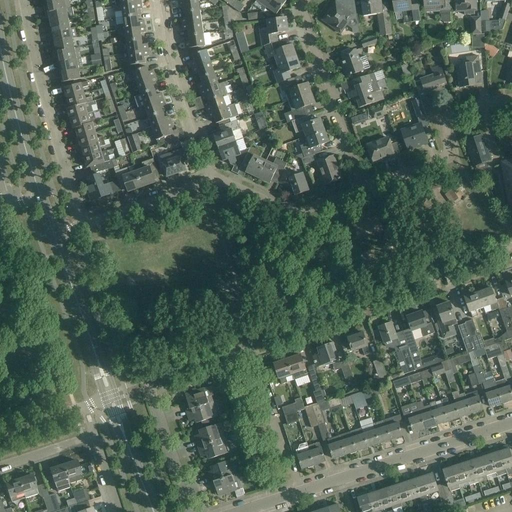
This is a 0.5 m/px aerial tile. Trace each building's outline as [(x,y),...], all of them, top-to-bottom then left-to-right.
[(68,0),(62,0),(46,3),(47,7),(47,8),(44,11),(45,14),(66,10),(70,9),(68,0)] [(185,12),(200,10),(198,0),(185,0),(178,1),(179,8),(184,7),(185,12)] [(234,0),(231,5),(236,9),(240,3),(236,0),(234,0)] [(271,0),(266,7),(276,14),(286,0),(271,0)] [(357,15),(354,0),(355,3),(349,4),(349,1),(336,3),(336,2),(335,2),(335,3),(334,4),(324,18),(324,20),(322,20),(324,20),(324,22),(338,32),(340,32),(340,34),(341,33),(354,15),(357,15)] [(360,0),(363,17),(377,15),(380,36),(388,35),(392,35),(390,22),(389,12),(383,13),(381,0),(360,0)] [(411,6),(410,0),(393,0),(395,13),(403,12),(405,24),(421,22),(418,5),(411,6)] [(442,20),(445,23),(451,22),(449,0),(424,0),(425,13),(441,12),(442,20)] [(475,15),(473,0),(456,0),(457,9),(464,9),(464,15),(475,15)] [(240,3),(236,9),(240,12),(244,6),(240,3)] [(489,21),(481,22),(482,33),(489,32),(489,33),(502,30),(505,21),(510,5),(504,3),(499,21),(489,21)] [(142,4),(114,8),(114,12),(122,11),(123,19),(138,16),(141,15),(140,12),(141,12),(140,9),(142,9),(142,4)] [(49,18),(51,23),(68,20),(68,19),(74,18),(72,9),(70,9),(66,10),(45,14),(45,16),(49,18)] [(182,25),(202,22),(200,10),(185,12),(186,18),(181,19),(182,25)] [(138,16),(123,19),(124,24),(118,25),(119,31),(145,27),(144,20),(139,21),(138,16)] [(265,47),(274,44),(278,42),(277,42),(278,42),(276,33),(289,32),(287,18),(267,21),(268,29),(259,30),(262,48),(265,47)] [(70,30),(68,20),(51,23),(51,27),(48,31),(49,34),(70,30)] [(481,35),(481,20),(472,20),(473,36),(478,35),(481,35)] [(203,34),(202,22),(182,25),(183,31),(188,31),(189,36),(203,34)] [(126,35),(127,42),(142,40),(141,34),(146,33),(145,27),(119,31),(119,36),(126,35)] [(75,29),(70,30),(49,34),(49,36),(53,38),(54,38),(55,43),(72,40),(77,39),(75,29)] [(97,35),(98,40),(98,42),(104,41),(104,38),(108,37),(107,33),(103,34),(97,35)] [(203,34),(189,36),(190,42),(185,43),(185,49),(205,46),(203,34)] [(378,44),(375,37),(361,42),(364,49),(378,44)] [(72,40),(55,43),(55,47),(53,51),(53,54),(74,50),(72,40)] [(127,42),(129,54),(148,51),(147,44),(142,45),(142,40),(127,42)] [(274,57),(277,64),(296,57),(292,45),(280,49),(278,42),(274,44),(265,47),(269,59),(274,57)] [(249,51),(247,43),(239,46),(241,54),(249,51)] [(491,45),(487,51),(493,55),(497,50),(491,45)] [(58,58),(59,63),(82,59),(79,49),(74,50),(53,54),(53,56),(57,58),(58,58)] [(190,63),(192,69),(211,62),(207,50),(193,55),(195,61),(190,63)] [(359,59),(355,50),(341,55),(345,65),(342,66),(346,77),(370,68),(366,57),(359,59)] [(149,57),(148,51),(129,54),(130,66),(145,64),(144,57),(149,57)] [(481,72),(478,56),(466,58),(467,65),(456,66),(460,88),(476,85),(474,73),(481,72)] [(110,57),(104,58),(106,73),(112,72),(110,57)] [(278,84),(281,83),(291,80),(288,72),(300,68),(296,57),(277,64),(279,70),(273,72),(278,84)] [(57,71),(57,74),(78,70),(84,69),(82,59),(59,63),(60,67),(59,67),(57,71)] [(201,78),(215,73),(211,62),(192,69),(194,74),(199,73),(201,78)] [(407,64),(401,66),(405,79),(412,76),(407,64)] [(132,72),(136,84),(156,77),(154,71),(149,73),(147,67),(132,72)] [(415,84),(420,99),(425,112),(432,109),(428,98),(427,99),(426,95),(432,92),(431,89),(435,88),(435,89),(440,88),(439,86),(445,84),(438,67),(430,70),(432,75),(420,80),(421,82),(415,84)] [(240,77),(246,75),(243,68),(238,70),(240,77)] [(80,80),(78,70),(57,74),(58,76),(61,78),(62,78),(63,83),(80,80)] [(215,73),(201,78),(203,83),(198,85),(200,92),(219,85),(215,73)] [(380,90),(374,73),(351,82),(354,91),(347,94),(349,99),(354,97),(355,100),(354,100),(355,102),(357,102),(359,108),(384,100),(380,90)] [(250,87),(246,75),(240,77),(244,88),(247,87),(247,88),(248,87),(250,87)] [(156,77),(136,84),(140,95),(155,91),(153,84),(158,83),(156,77)] [(286,96),(288,102),(311,94),(308,84),(297,88),(293,79),(291,80),(281,83),(286,96)] [(65,91),(67,99),(84,94),(82,89),(88,87),(86,82),(66,87),(67,90),(65,91)] [(209,101),(216,98),(222,96),(228,94),(226,87),(229,86),(227,82),(219,85),(200,92),(202,97),(207,95),(209,101)] [(110,85),(112,92),(118,90),(115,83),(110,85)] [(247,88),(248,93),(250,99),(256,97),(252,86),(250,87),(248,87),(247,88)] [(118,90),(112,92),(115,99),(120,97),(118,90)] [(140,95),(144,107),(164,100),(162,94),(157,95),(155,91),(140,95)] [(250,99),(248,93),(241,95),(243,101),(250,99)] [(68,110),(95,102),(95,101),(92,102),(91,98),(85,99),(84,94),(67,99),(69,105),(66,106),(68,110)] [(290,108),(295,121),(310,115),(307,116),(303,106),(314,102),(311,94),(288,102),(290,108)] [(208,114),(226,108),(222,96),(216,98),(209,101),(211,106),(206,108),(208,114)] [(426,115),(425,112),(420,99),(413,102),(418,118),(426,115)] [(144,107),(148,118),(163,113),(161,107),(166,106),(164,100),(144,107)] [(95,102),(68,110),(70,120),(93,113),(91,106),(96,105),(95,102)] [(117,108),(120,115),(126,113),(123,106),(117,108)] [(387,115),(384,106),(371,111),(374,119),(387,115)] [(226,108),(208,114),(210,120),(215,118),(217,124),(230,119),(226,108)] [(262,112),(255,115),(260,130),(267,127),(262,112)] [(70,120),(73,130),(96,123),(94,118),(93,113),(70,120)] [(126,113),(120,115),(122,122),(128,120),(126,113)] [(148,118),(152,129),(172,123),(169,116),(165,118),(163,113),(148,118)] [(310,115),(295,121),(291,122),(295,134),(304,131),(306,137),(325,131),(320,119),(308,123),(306,117),(310,116),(310,115)] [(218,149),(236,143),(235,142),(241,140),(242,139),(236,121),(219,127),(222,126),(224,132),(214,135),(218,149)] [(96,123),(73,130),(74,132),(76,132),(79,139),(95,134),(94,128),(100,127),(98,122),(96,123)] [(172,123),(152,129),(156,141),(174,135),(172,129),(174,128),(172,123)] [(428,143),(421,123),(401,130),(408,151),(428,143)] [(125,130),(128,138),(134,136),(131,128),(125,130)] [(299,147),(304,159),(317,154),(325,151),(321,152),(319,146),(329,142),(325,131),(306,137),(308,144),(299,147)] [(79,139),(81,148),(104,142),(103,137),(97,139),(95,134),(79,139)] [(134,136),(128,138),(127,138),(133,153),(142,150),(137,134),(134,136)] [(491,161),(482,136),(465,141),(473,167),(491,161)] [(181,144),(178,137),(164,142),(166,149),(181,144)] [(395,157),(388,138),(368,146),(373,162),(386,157),(387,160),(395,157)] [(81,148),(84,158),(101,153),(100,148),(105,146),(104,142),(81,148)] [(236,143),(218,149),(223,161),(230,159),(231,164),(230,164),(230,165),(235,167),(236,163),(241,166),(240,169),(244,162),(248,152),(245,150),(239,152),(236,143)] [(246,172),(258,178),(266,162),(258,159),(261,152),(250,147),(248,152),(244,162),(244,161),(250,164),(246,172)] [(185,157),(183,150),(168,155),(170,161),(162,164),(167,177),(186,170),(181,157),(184,156),(185,157)] [(101,153),(84,158),(86,165),(89,165),(90,167),(110,161),(108,157),(107,152),(101,153)] [(317,154),(304,159),(301,160),(303,165),(319,160),(317,154)] [(341,179),(333,156),(316,162),(321,175),(319,175),(323,186),(341,179)] [(136,172),(141,187),(155,182),(153,177),(159,175),(153,159),(141,163),(143,169),(136,172)] [(266,162),(258,178),(270,183),(274,175),(280,178),(279,178),(280,179),(284,169),(287,164),(276,159),(273,165),(266,162)] [(114,168),(111,161),(110,161),(90,167),(92,174),(102,172),(114,168)] [(511,161),(501,164),(509,206),(508,207),(508,208),(511,206),(511,161)] [(141,187),(136,172),(129,175),(126,168),(115,172),(121,189),(127,187),(128,192),(141,187)] [(291,172),(284,169),(280,179),(278,183),(289,188),(290,185),(292,184),(296,195),(308,191),(303,174),(290,178),(289,177),(291,172)] [(93,195),(94,200),(113,193),(110,184),(103,186),(99,174),(83,180),(89,197),(93,195)] [(462,196),(456,187),(448,192),(455,201),(462,196)] [(439,211),(432,213),(434,220),(441,217),(439,211)] [(430,244),(426,230),(416,232),(420,246),(430,244)] [(499,309),(499,311),(506,308),(503,299),(496,301),(491,288),(479,292),(484,308),(490,306),(492,311),(499,309)] [(484,308),(479,292),(465,297),(470,313),(471,312),(473,318),(479,316),(477,310),(484,308)] [(457,325),(450,303),(437,307),(438,307),(434,309),(444,339),(456,335),(453,326),(457,325)] [(511,323),(506,308),(499,311),(507,332),(499,338),(500,342),(499,343),(500,343),(504,341),(511,338),(511,323)] [(434,334),(431,324),(427,325),(425,320),(428,319),(429,313),(428,311),(422,313),(422,312),(407,317),(412,331),(420,328),(423,338),(434,334)] [(484,348),(496,344),(494,339),(483,342),(480,334),(478,335),(473,320),(465,323),(466,324),(476,351),(484,348)] [(386,347),(395,350),(401,348),(392,323),(379,327),(379,329),(371,332),(374,339),(382,336),(386,347)] [(466,324),(458,326),(468,354),(468,353),(473,352),(476,351),(466,324)] [(370,354),(363,333),(348,338),(350,343),(342,346),(345,354),(362,348),(365,356),(370,354)] [(338,359),(333,343),(318,349),(320,355),(312,357),(316,367),(331,361),(335,371),(341,368),(345,379),(353,376),(347,361),(340,363),(339,359),(338,359)] [(496,344),(484,348),(488,360),(503,354),(503,352),(500,343),(499,343),(496,344)] [(409,348),(408,345),(401,348),(395,350),(404,375),(417,371),(409,348)] [(409,348),(417,371),(424,368),(416,346),(409,348)] [(452,348),(445,350),(448,359),(455,357),(452,348)] [(473,352),(468,353),(471,361),(472,366),(475,373),(479,384),(482,383),(486,382),(480,365),(478,366),(473,352)] [(471,361),(468,353),(468,354),(453,359),(455,367),(471,361)] [(287,359),(292,375),(300,372),(302,378),(308,376),(301,355),(287,359)] [(437,363),(435,357),(423,361),(425,367),(437,363)] [(292,375),(287,359),(274,364),(281,385),(287,383),(285,377),(292,375)] [(382,362),(381,359),(373,362),(379,381),(387,378),(382,362)] [(455,367),(453,359),(441,363),(445,373),(451,370),(453,375),(457,373),(455,367)] [(431,368),(434,377),(445,373),(441,363),(442,365),(431,368)] [(419,373),(408,377),(410,385),(422,381),(419,373)] [(479,384),(475,373),(468,376),(472,387),(479,384)] [(214,381),(211,374),(206,376),(209,383),(214,381)] [(324,389),(318,374),(311,377),(316,392),(324,389)] [(410,385),(408,377),(393,382),(395,390),(410,385)] [(486,382),(482,383),(490,407),(502,403),(501,400),(495,382),(494,379),(486,382)] [(502,403),(511,400),(511,393),(508,381),(507,382),(504,380),(495,382),(500,396),(501,400),(502,403)] [(211,396),(213,396),(210,388),(204,390),(204,389),(185,395),(186,396),(182,398),(184,404),(186,411),(213,402),(211,396)] [(363,392),(365,400),(376,396),(374,389),(363,392)] [(464,395),(464,394),(460,395),(458,391),(452,393),(455,404),(459,417),(471,414),(466,401),(464,395)] [(464,395),(466,401),(471,414),(483,410),(477,391),(464,395)] [(353,404),(365,400),(363,392),(351,396),(353,404)] [(347,406),(353,404),(351,396),(345,398),(347,406)] [(327,401),(329,408),(341,405),(339,398),(327,401)] [(441,400),(448,421),(459,417),(455,404),(450,406),(447,398),(441,400)] [(304,409),(301,399),(295,400),(296,403),(282,408),(285,415),(304,409)] [(448,421),(441,400),(435,402),(435,401),(430,403),(430,405),(436,425),(448,421)] [(329,408),(327,401),(312,407),(318,426),(325,423),(321,411),(329,408)] [(418,409),(424,429),(436,425),(430,405),(424,407),(422,401),(417,403),(418,409)] [(218,416),(213,402),(186,411),(189,420),(195,418),(197,423),(201,422),(203,426),(213,422),(212,418),(218,416)] [(318,426),(312,407),(305,409),(311,428),(318,426)] [(424,429),(418,409),(403,414),(405,421),(409,420),(413,432),(424,429)] [(299,422),(296,412),(292,413),(285,416),(288,425),(299,422)] [(385,421),(391,440),(403,436),(399,424),(402,422),(400,416),(385,421)] [(368,447),(379,444),(373,424),(371,418),(359,422),(362,429),(368,447)] [(373,424),(379,444),(391,440),(385,421),(384,420),(373,424)] [(195,438),(198,447),(224,439),(223,433),(220,434),(217,424),(199,430),(201,436),(195,438)] [(356,451),(368,447),(362,429),(350,433),(356,451)] [(356,451),(350,433),(339,436),(345,455),(356,451)] [(333,459),(345,455),(339,436),(327,440),(329,446),(333,459)] [(226,445),(224,439),(198,447),(201,456),(207,454),(209,459),(227,453),(224,446),(226,445)] [(312,460),(307,447),(306,443),(300,445),(298,450),(296,450),(298,456),(302,469),(313,465),(312,460)] [(307,447),(313,465),(326,461),(321,448),(319,443),(307,447)] [(498,449),(506,474),(507,474),(508,475),(511,473),(511,458),(508,446),(498,449)] [(498,449),(489,452),(496,473),(497,477),(506,474),(498,449)] [(496,473),(489,452),(479,455),(480,458),(486,476),(496,473)] [(470,458),(477,479),(486,476),(480,458),(479,455),(470,458)] [(470,458),(461,461),(462,464),(469,486),(478,483),(477,479),(470,458)] [(210,483),(237,475),(235,469),(232,470),(229,460),(211,466),(213,472),(207,474),(210,483)] [(63,465),(69,484),(82,480),(80,474),(81,474),(76,461),(63,465)] [(459,489),(469,486),(462,464),(452,467),(454,474),(459,489)] [(70,487),(69,484),(63,465),(50,469),(57,491),(70,487)] [(454,474),(452,467),(443,470),(447,483),(442,485),(443,490),(450,511),(465,506),(463,499),(454,502),(451,492),(459,489),(454,474)] [(413,480),(414,482),(419,498),(420,498),(421,502),(430,499),(429,497),(423,477),(421,473),(412,476),(413,480)] [(429,497),(439,494),(444,511),(447,511),(450,511),(443,490),(442,485),(437,486),(433,474),(423,477),(429,497)] [(19,479),(25,499),(38,494),(36,488),(35,485),(32,475),(19,479)] [(239,480),(237,475),(210,483),(212,489),(216,488),(216,489),(214,490),(216,495),(218,495),(219,496),(241,489),(239,480)] [(12,504),(25,499),(19,479),(5,484),(12,504)] [(407,492),(410,501),(419,498),(414,482),(413,480),(404,483),(407,492)] [(407,492),(404,483),(395,486),(397,493),(401,507),(402,507),(402,508),(407,506),(406,502),(410,501),(407,492)] [(395,486),(386,489),(391,507),(392,507),(393,510),(401,507),(397,493),(395,486)] [(89,500),(85,489),(80,491),(82,496),(76,498),(78,504),(89,500)] [(386,489),(376,492),(378,498),(382,510),(383,510),(391,507),(386,489)] [(372,511),(366,492),(357,495),(359,502),(354,504),(356,511),(372,511)] [(367,495),(366,492),(372,511),(382,511),(382,510),(378,498),(376,492),(367,495)] [(49,496),(54,511),(60,510),(55,494),(49,496)] [(54,511),(49,496),(42,498),(46,509),(42,510),(42,509),(34,511),(54,511)]
